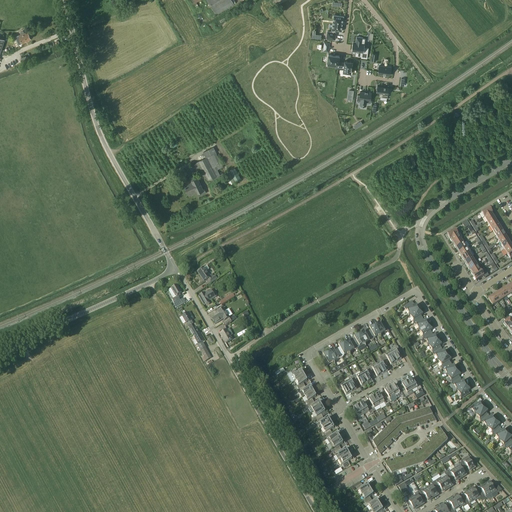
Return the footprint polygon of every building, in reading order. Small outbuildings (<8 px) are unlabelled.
[(199,7),(198,5),(196,2),(197,2),(196,0),(190,0),(191,0),(195,9),(199,7)] [(207,0),(212,7),(214,11),(216,15),(234,4),(232,1),(231,0),(207,0)] [(327,31),(326,39),(335,40),(336,33),(334,32),(335,30),(341,31),(343,16),(334,15),(331,30),(333,30),(332,32),(327,31)] [(31,38),(28,32),(26,33),(25,32),(19,35),(16,37),(19,45),(22,43),(29,40),(29,39),(31,38)] [(353,43),(352,50),(362,52),(361,58),(367,59),(368,48),(364,47),(365,44),(364,44),(365,43),(364,43),(365,39),(362,38),(363,37),(356,37),(356,42),(353,41),(353,43)] [(323,41),(322,50),(329,51),(331,42),(323,41)] [(329,54),(328,62),(336,63),(336,68),(338,68),(339,61),(340,55),(329,54)] [(339,61),(338,68),(344,69),(343,72),(351,73),(353,61),(345,60),(345,62),(339,61)] [(379,66),(378,74),(390,76),(391,68),(379,66)] [(376,92),(376,93),(381,93),(380,97),(381,97),(381,96),(387,97),(388,88),(389,88),(389,87),(377,86),(377,92),(376,92)] [(357,95),(356,101),(360,101),(360,103),(362,103),(362,104),(364,104),(364,103),(366,103),(371,103),(372,97),(371,97),(371,93),(367,93),(368,92),(367,92),(367,93),(365,92),(360,92),(360,95),(357,95)] [(199,161),(190,166),(193,171),(196,170),(197,169),(196,168),(199,167),(201,166),(202,166),(209,180),(220,174),(218,169),(223,167),(213,147),(203,152),(206,158),(199,161)] [(224,174),(229,185),(241,179),(235,168),(224,174)] [(191,180),(183,184),(189,196),(196,193),(197,193),(198,196),(206,192),(204,190),(203,190),(197,177),(191,180)] [(489,208),(481,213),(484,218),(492,213),(489,208)] [(494,216),(492,213),(484,218),(487,223),(494,218),(493,217),(494,216)] [(494,218),(487,223),(490,227),(498,222),(496,219),(495,220),(494,218)] [(498,222),(490,227),(493,232),(500,227),(499,226),(500,225),(498,222)] [(501,229),(500,227),(493,232),(496,236),(504,231),(502,228),(501,229)] [(455,230),(447,235),(450,240),(458,235),(458,234),(455,230)] [(505,235),(506,234),(504,231),(496,236),(499,241),(506,236),(505,235)] [(463,238),(460,233),(458,234),(458,235),(450,240),(452,243),(453,242),(454,244),(460,239),(463,238)] [(500,243),(502,245),(509,240),(507,237),(507,238),(506,236),(499,241),(495,243),(497,245),(500,243)] [(454,245),(454,246),(456,249),(463,244),(460,239),(454,244),(454,245)] [(500,249),(501,252),(504,250),(511,246),(510,244),(511,244),(509,240),(502,245),(503,248),(500,249)] [(457,252),(458,251),(459,253),(466,248),(463,244),(456,249),(457,252)] [(469,253),(466,248),(459,253),(460,254),(459,255),(461,258),(469,253)] [(463,261),(464,260),(465,262),(472,258),(469,253),(461,258),(463,261)] [(466,263),(465,264),(467,267),(475,262),(472,258),(465,262),(466,263)] [(478,267),(475,262),(467,267),(469,270),(470,270),(471,271),(478,267)] [(204,267),(197,272),(204,281),(208,278),(211,283),(217,279),(215,276),(214,277),(212,274),(210,276),(207,271),(208,270),(209,269),(207,266),(206,266),(204,268),(204,267)] [(480,271),(478,267),(471,271),(472,273),(471,273),(473,276),(481,271),(480,271)] [(476,281),(484,276),(481,271),(473,276),(476,281)] [(177,285),(171,289),(176,297),(172,299),(176,307),(182,305),(178,297),(180,296),(180,294),(182,293),(177,285)] [(502,290),(506,297),(511,294),(507,287),(502,290)] [(205,292),(198,296),(204,305),(211,302),(211,301),(210,301),(212,300),(215,298),(211,290),(206,293),(205,292)] [(502,290),(497,293),(502,300),(506,297),(502,290)] [(493,296),(497,303),(502,300),(497,293),(493,296)] [(234,297),(233,294),(220,302),(221,305),(234,297)] [(488,299),(493,306),(497,303),(493,296),(488,299)] [(409,314),(409,315),(410,316),(418,311),(417,310),(417,305),(415,306),(412,302),(403,307),(405,310),(407,311),(409,314)] [(230,318),(224,308),(218,312),(219,314),(212,319),(215,324),(224,319),(225,321),(230,318)] [(414,324),(422,319),(421,316),(423,315),(419,312),(418,311),(410,316),(410,317),(411,318),(413,321),(414,324)] [(188,327),(193,324),(191,321),(192,321),(188,314),(182,317),(186,324),(187,324),(188,327)] [(505,327),(506,326),(507,328),(511,323),(511,320),(508,316),(504,319),(506,322),(503,324),(505,327)] [(222,323),(225,327),(232,322),(229,318),(222,323)] [(418,330),(419,331),(427,326),(427,325),(426,320),(424,321),(422,319),(414,324),(416,326),(418,329),(418,330)] [(377,326),(375,327),(380,336),(381,335),(382,334),(385,332),(389,332),(383,323),(381,324),(379,322),(377,326)] [(423,336),(423,339),(432,334),(430,331),(432,330),(428,327),(427,326),(419,331),(420,332),(421,333),(423,336)] [(198,344),(204,342),(201,336),(196,327),(190,330),(195,339),(198,344)] [(378,336),(379,336),(380,336),(375,327),(374,328),(369,328),(370,330),(368,332),(373,341),(375,338),(378,336)] [(232,340),(227,330),(220,334),(226,344),(232,340)] [(361,335),(360,336),(365,344),(366,344),(367,343),(370,341),(373,341),(368,332),(365,333),(364,331),(361,335)] [(428,344),(428,345),(428,346),(437,341),(436,340),(436,335),(433,336),(432,334),(423,339),(426,341),(428,344)] [(362,345),(364,345),(365,344),(360,336),(359,337),(354,337),(355,339),(352,341),(358,350),(358,349),(359,347),(362,345)] [(346,344),(345,345),(349,353),(351,353),(351,352),(354,350),(357,350),(358,350),(352,341),(350,342),(348,340),(346,344)] [(442,345),(437,342),(437,341),(428,346),(429,347),(430,348),(432,351),(432,354),(433,354),(441,349),(440,346),(442,345)] [(197,346),(203,357),(202,358),(204,362),(211,358),(203,343),(197,346)] [(347,354),(348,354),(349,353),(345,345),(343,345),(338,346),(340,348),(337,349),(342,358),(344,356),(347,354)] [(396,363),(401,360),(398,354),(400,352),(397,347),(394,348),(395,351),(391,353),(396,363)] [(339,359),(342,358),(337,349),(334,351),(333,349),(330,353),(329,354),(334,362),(335,361),(336,360),(339,359)] [(437,359),(437,360),(438,361),(446,356),(446,355),(445,350),(443,351),(441,349),(433,354),(435,356),(437,359)] [(387,360),(391,366),(396,363),(391,353),(386,356),(385,354),(382,356),(385,361),(387,360)] [(332,363),(333,363),(334,362),(329,354),(328,354),(323,355),(324,357),(321,358),(326,367),(329,365),(332,363)] [(387,372),(382,363),(385,361),(382,356),(379,357),(382,363),(377,365),(382,375),(387,372)] [(441,366),(442,369),(451,364),(449,361),(451,360),(447,357),(446,356),(438,361),(439,362),(440,363),(441,366)] [(447,374),(447,375),(447,376),(456,371),(455,370),(454,365),(452,366),(451,364),(442,369),(445,371),(447,374)] [(374,372),(377,378),(382,375),(377,365),(372,368),(371,366),(368,368),(371,373),(374,372)] [(366,372),(361,374),(366,384),(372,381),(368,375),(371,373),(368,368),(365,370),(366,372)] [(291,377),(293,376),(296,381),(306,375),(304,372),(302,373),(301,371),(297,373),(296,370),(289,374),(291,377)] [(456,372),(456,371),(447,376),(448,377),(449,378),(451,381),(451,384),(460,379),(459,376),(461,375),(456,372)] [(358,381),(361,387),(366,384),(361,374),(356,377),(355,375),(352,377),(355,382),(358,381)] [(306,379),(308,378),(306,375),(296,381),(298,386),(297,387),(298,390),(305,386),(303,384),(307,381),(306,379)] [(351,393),(356,390),(352,384),(355,382),(352,377),(349,378),(350,381),(345,383),(351,393)] [(415,385),(412,379),(407,382),(412,391),(417,388),(418,391),(421,389),(418,383),(415,385)] [(456,389),(456,390),(457,391),(465,386),(464,385),(464,380),(462,381),(460,379),(451,384),(452,385),(454,386),(456,389)] [(407,382),(402,385),(405,391),(402,392),(406,398),(409,396),(407,394),(412,391),(407,382)] [(340,386),(346,395),(351,393),(345,383),(340,386)] [(403,399),(406,398),(402,392),(400,394),(395,385),(390,388),(395,397),(400,394),(403,399)] [(310,387),(306,389),(305,386),(298,390),(299,389),(301,392),(302,392),(305,397),(315,391),(313,388),(311,389),(310,387)] [(466,387),(465,386),(457,391),(458,393),(459,393),(460,396),(461,400),(470,394),(468,391),(470,390),(466,387)] [(388,403),(391,402),(390,400),(395,397),(390,388),(384,391),(388,397),(385,398),(388,403)] [(315,391),(305,397),(307,402),(306,403),(307,405),(313,402),(312,399),(316,397),(315,395),(316,394),(315,391)] [(379,394),(374,397),(379,406),(384,403),(385,405),(388,403),(385,398),(382,400),(379,394)] [(372,406),(370,407),(373,412),(376,411),(374,409),(379,406),(374,397),(369,400),(372,406)] [(305,407),(306,410),(311,408),(314,412),(324,407),(322,403),(320,404),(319,402),(315,405),(313,402),(307,405),(307,406),(305,407)] [(474,413),(474,414),(475,415),(482,409),(481,408),(480,403),(478,404),(476,402),(468,409),(471,410),(474,413)] [(370,414),(373,412),(370,407),(367,409),(363,403),(358,406),(364,415),(368,412),(370,414)] [(353,409),(358,418),(364,415),(358,406),(353,409)] [(314,422),(317,420),(317,421),(322,417),(321,415),(325,413),(324,410),(325,410),(324,407),(314,412),(316,417),(315,418),(316,418),(313,420),(314,422)] [(429,409),(424,411),(419,412),(423,425),(427,424),(426,421),(429,420),(430,423),(436,421),(429,409)] [(479,419),(480,422),(488,415),(486,413),(488,411),(483,409),(482,409),(475,415),(476,416),(477,417),(479,419)] [(419,412),(414,414),(417,424),(419,424),(420,426),(423,425),(419,412)] [(414,414),(409,416),(404,418),(407,428),(409,427),(409,429),(417,427),(416,425),(417,424),(414,414)] [(490,417),(488,415),(480,422),(481,422),(484,424),(486,426),(486,427),(487,428),(494,422),(493,421),(492,416),(490,417)] [(317,421),(319,424),(320,423),(323,428),(333,422),(331,419),(329,420),(328,418),(324,420),(322,417),(317,421)] [(406,428),(407,428),(404,418),(397,420),(404,431),(406,430),(406,428)] [(402,433),(404,431),(397,420),(392,425),(399,432),(400,431),(402,433)] [(333,422),(323,428),(325,433),(324,433),(326,436),(331,433),(330,430),(334,428),(333,426),(334,425),(333,422)] [(495,423),(494,422),(487,428),(488,429),(489,430),(491,432),(492,435),(493,435),(500,428),(498,426),(500,424),(495,423)] [(398,434),(399,432),(392,425),(388,428),(397,438),(400,435),(398,434)] [(392,439),(394,441),(397,438),(388,428),(384,432),(391,440),(392,439)] [(498,439),(498,440),(499,441),(506,435),(506,434),(504,429),(502,431),(500,428),(493,435),(496,437),(498,439)] [(436,433),(438,435),(437,436),(444,444),(447,441),(440,429),(436,433)] [(392,443),(390,441),(391,440),(384,432),(380,436),(389,445),(392,443)] [(327,440),(330,445),(342,438),(340,435),(338,436),(337,434),(333,436),(331,433),(326,436),(327,439),(327,440)] [(436,437),(434,435),(431,438),(440,447),(444,444),(437,436),(436,437)] [(504,445),(504,448),(505,448),(511,441),(510,439),(511,437),(507,436),(506,435),(499,441),(500,442),(501,443),(504,445)] [(385,446),(386,448),(389,445),(380,436),(376,440),(383,447),(385,446)] [(333,449),(335,452),(340,449),(339,446),(343,444),(342,442),(343,441),(342,438),(330,445),(332,450),(333,449)] [(436,451),(440,447),(431,438),(428,441),(430,442),(429,443),(436,451)] [(384,450),(382,449),(383,447),(376,440),(373,443),(380,454),(384,450)] [(432,455),(436,451),(429,443),(428,445),(426,443),(423,445),(432,455)] [(421,448),(422,450),(421,451),(428,459),(432,455),(423,445),(421,448)] [(347,451),(346,449),(342,451),(340,449),(335,452),(336,454),(336,455),(338,460),(350,453),(349,450),(347,451)] [(420,452),(418,450),(416,452),(423,464),(428,459),(421,451),(420,452)] [(411,454),(407,455),(411,468),(423,464),(416,452),(414,453),(415,455),(411,456),(411,454)] [(344,468),(350,465),(348,462),(352,459),(351,457),(352,456),(350,453),(338,460),(341,465),(342,465),(344,468)] [(404,456),(404,459),(403,459),(406,469),(411,468),(407,455),(404,456)] [(401,471),(406,469),(403,459),(401,460),(400,457),(397,458),(401,471)] [(463,460),(460,461),(461,463),(463,467),(466,465),(470,471),(475,468),(474,462),(471,462),(468,457),(463,460)] [(384,462),(391,474),(401,471),(397,458),(393,460),(394,462),(391,463),(390,461),(384,462)] [(460,466),(455,469),(461,478),(466,475),(462,470),(464,468),(463,467),(461,463),(459,464),(460,466)] [(447,472),(448,473),(450,477),(452,475),(456,481),(461,478),(455,469),(450,472),(449,470),(447,472)] [(346,470),(333,476),(335,481),(348,475),(346,470)] [(446,477),(442,480),(447,489),(452,486),(448,480),(451,479),(450,477),(448,473),(447,473),(445,475),(446,477)] [(440,478),(433,482),(436,488),(439,486),(443,492),(447,489),(442,480),(440,478)] [(431,484),(432,486),(427,489),(433,498),(438,495),(434,489),(436,488),(433,482),(431,484)] [(490,482),(485,485),(493,498),(498,495),(497,494),(499,492),(496,487),(494,488),(490,482)] [(358,491),(359,490),(362,495),(372,489),(370,486),(368,487),(367,485),(363,487),(361,484),(358,486),(356,488),(358,491)] [(485,485),(480,488),(484,494),(482,496),(484,500),(485,501),(487,499),(488,501),(493,498),(485,485)] [(474,488),(469,491),(475,501),(477,499),(478,501),(481,500),(482,501),(484,500),(482,496),(480,493),(477,494),(474,488)] [(364,500),(366,503),(371,500),(369,497),(373,495),(372,493),(374,492),(372,489),(362,495),(365,500),(364,500)] [(422,490),(419,491),(422,497),(424,495),(428,501),(433,498),(427,489),(423,492),(422,490)] [(422,497),(419,491),(414,494),(415,496),(413,498),(419,507),(423,504),(420,498),(422,497)] [(469,491),(464,494),(468,500),(465,502),(467,505),(469,507),(471,505),(470,503),(475,501),(469,491)] [(458,496),(453,498),(459,508),(462,506),(463,508),(467,505),(465,502),(464,500),(462,502),(458,496)] [(419,507),(413,498),(406,502),(408,506),(410,504),(414,510),(419,507)] [(453,498),(448,501),(452,508),(450,509),(451,511),(455,511),(454,511),(459,508),(453,498)] [(378,502),(376,500),(373,502),(371,500),(366,503),(368,506),(371,510),(381,504),(379,501),(378,502)]
